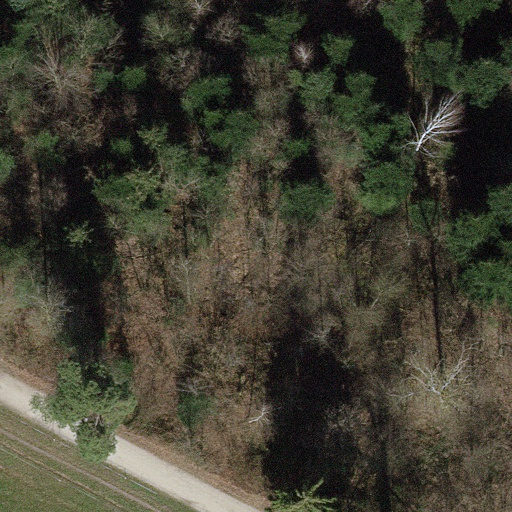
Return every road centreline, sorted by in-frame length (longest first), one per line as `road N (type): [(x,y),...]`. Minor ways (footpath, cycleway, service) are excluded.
road 1 (track): [(217,511),(0,390)]
road 2 (unknown): [(0,435),(141,511)]
